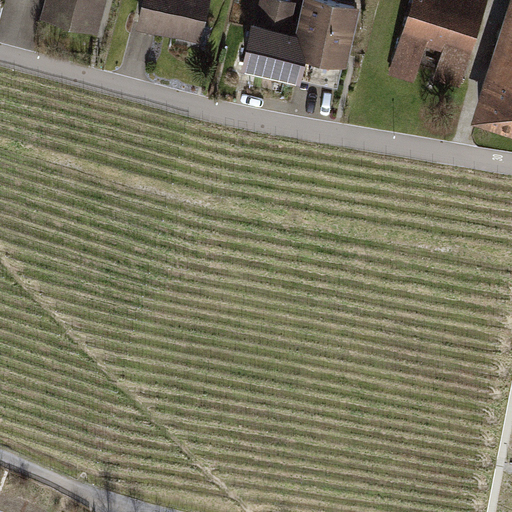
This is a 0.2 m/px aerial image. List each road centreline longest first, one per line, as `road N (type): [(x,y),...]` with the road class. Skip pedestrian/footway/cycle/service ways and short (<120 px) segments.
road 1 (residential): [(0,57),(232,116),(511,164)]
road 2 (track): [(144,511),(0,454)]
